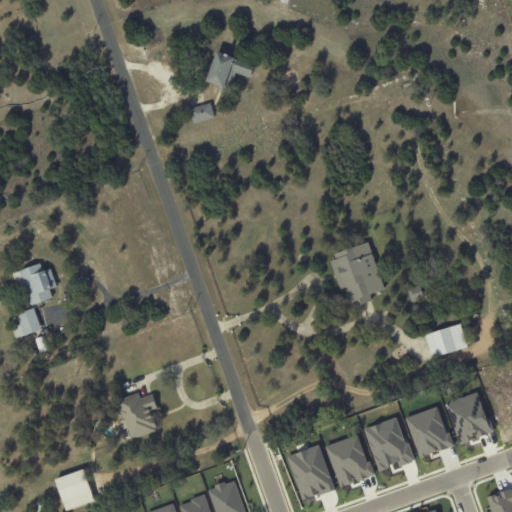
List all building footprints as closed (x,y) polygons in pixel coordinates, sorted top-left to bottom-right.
[(221,90),(219,89),(219,87),(206,81),(216,51),(235,58),(234,59),(254,67),(250,78),(236,73),(229,93),(221,90)] [(211,105),(214,117),(192,123),(188,109),(210,103),(211,105)] [(371,254),(384,289),(369,294),(371,300),(353,307),(351,302),(349,303),(345,292),(347,292),(345,287),(339,289),(329,261),(335,259),(334,254),(367,242),(371,254)] [(45,299),(31,304),(22,282),(16,284),(12,273),(39,263),(42,271),(49,268),(56,286),(49,289),(52,297),(45,299)] [(406,290),(419,285),(424,298),(411,303),(406,290)] [(33,309),(40,329),(15,339),(11,327),(19,325),(15,314),(33,308),(33,309)] [(460,325),(467,347),(432,358),(425,335),(460,324),(460,325)] [(34,339),(42,336),(47,350),(39,353),(34,339)] [(444,401),(476,390),(483,407),(487,416),(488,415),(493,429),(488,431),(488,432),(459,442),(444,401)] [(142,398),(151,394),(157,409),(150,411),(156,427),(154,428),(155,431),(131,440),(123,419),(121,418),(119,412),(120,410),(117,400),(137,393),(140,399),(142,398)] [(404,416),(436,405),(446,432),(448,431),(453,445),(436,451),(435,449),(427,452),(427,454),(419,457),(404,416)] [(364,428),(395,417),(404,443),(407,442),(414,459),(411,460),(412,461),(399,465),(397,459),(392,461),(392,462),(387,464),(388,466),(379,469),(364,428)] [(125,440),(125,441),(117,444),(114,436),(123,433),(125,440)] [(326,445),(356,434),(366,462),(369,460),(374,474),(356,480),(354,475),(352,476),(353,479),(353,481),(340,486),(326,445)] [(287,455),(318,443),(335,489),(317,495),(316,493),(302,497),(287,455)] [(84,470),(92,492),(63,503),(55,480),(84,470)] [(492,511),(486,496),(494,493),(494,495),(500,493),(500,491),(510,487),(511,488),(511,487),(511,511),(492,511)]
